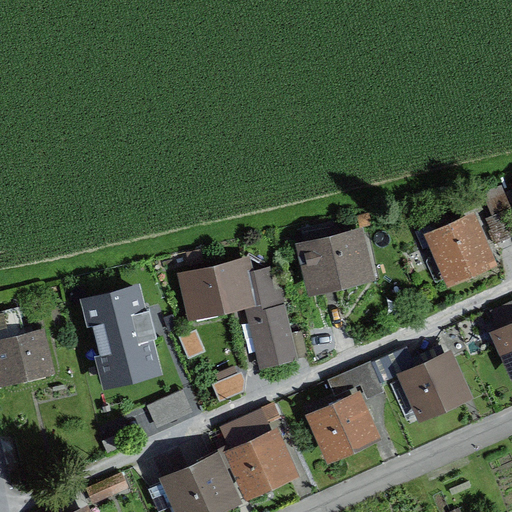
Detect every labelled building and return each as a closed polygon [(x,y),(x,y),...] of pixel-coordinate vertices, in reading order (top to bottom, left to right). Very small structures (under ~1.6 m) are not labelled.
[(447,287),(494,268),(473,216),(426,235),(447,287)] [(307,298),(374,282),(362,231),(295,246),(307,298)] [(192,327),(240,315),(259,310),(250,276),(246,259),(180,276),(192,327)] [(275,270),(250,276),(259,310),(240,315),(256,376),(299,366),(275,270)] [(155,278),(92,291),(100,333),(121,328),(125,347),(168,338),(155,278)] [(453,351),(455,356),(465,352),(453,324),(416,340),(426,363),(453,351)] [(510,382),(511,381),(511,324),(488,335),(510,382)] [(0,383),(53,372),(43,331),(0,340),(0,383)] [(416,423),(473,399),(455,356),(453,351),(426,363),(396,375),(416,423)] [(330,383),(339,402),(358,394),(363,405),(383,395),(369,365),(330,383)] [(149,431),(195,409),(184,386),(138,409),(149,431)] [(339,402),(303,419),(327,469),(381,444),(363,405),(358,394),(339,402)] [(245,504),(296,481),(274,432),(223,455),(245,504)] [(217,456),(158,481),(171,511),(227,511),(239,507),(217,456)] [(93,510),(129,495),(120,476),(85,491),(93,510)]
